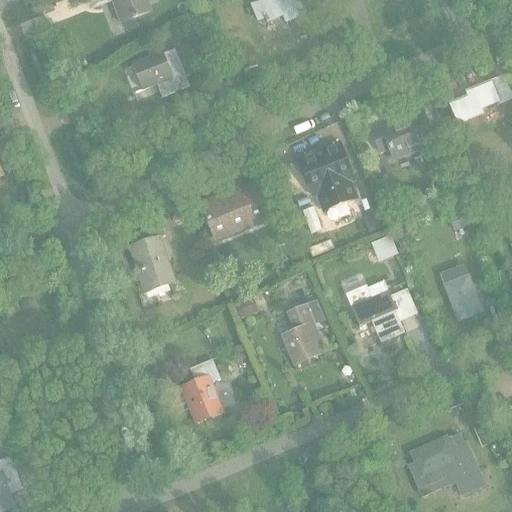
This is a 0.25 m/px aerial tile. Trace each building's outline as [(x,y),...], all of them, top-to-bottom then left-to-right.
[(121,24),(151,12),(146,0),(84,0),(89,11),(112,2),(121,24)] [(298,0),(292,0),(286,3),(284,0),(267,0),(252,7),(258,22),(265,19),(266,23),(283,16),(286,23),(305,16),(298,0)] [(162,98),(190,86),(174,50),(162,55),(161,53),(132,66),(143,91),(157,85),(162,98)] [(497,102),(499,106),(511,100),(511,98),(503,77),(468,92),(470,97),(450,105),(458,124),(480,115),(478,110),(497,102)] [(389,150),(393,160),(433,143),(420,111),(411,115),(412,117),(371,134),(380,154),(389,150)] [(324,212),(356,199),(349,182),(354,181),(339,144),(298,160),(312,197),(317,195),(324,212)] [(440,194),(461,199),(464,185),(444,180),(440,194)] [(259,203),(248,208),(241,190),(201,207),(213,235),(252,219),(255,226),(267,222),(259,203)] [(130,249),(145,294),(173,284),(158,240),(165,238),(161,226),(149,230),(153,241),(130,249)] [(308,249),(312,258),(334,249),(331,240),(308,249)] [(444,287),(458,322),(481,312),(467,277),(444,287)] [(380,344),(404,334),(395,313),(396,313),(387,292),(350,308),(358,329),(371,323),(380,344)] [(235,304),(241,320),(259,313),(252,297),(235,304)] [(284,337),(293,360),(321,348),(312,326),(325,320),(317,300),(286,313),(294,333),(284,337)] [(179,389),(194,426),(222,414),(210,385),(220,381),(212,361),(189,370),(194,383),(179,389)] [(445,438),(410,454),(420,479),(424,477),(428,485),(445,478),(449,487),(455,484),(461,497),(484,487),(465,444),(454,449),(450,439),(446,441),(445,438)] [(0,511),(5,511),(15,509),(2,472),(0,472),(0,511)]
